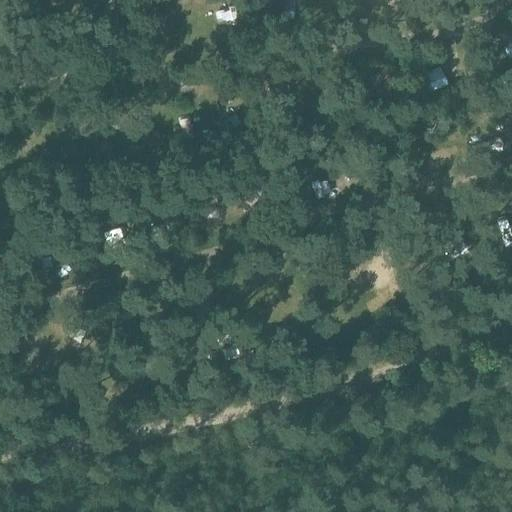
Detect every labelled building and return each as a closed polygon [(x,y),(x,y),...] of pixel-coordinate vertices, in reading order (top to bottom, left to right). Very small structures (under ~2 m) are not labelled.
[(291,85),(295,104),(316,99),(312,80),(291,85)] [(83,124),(80,104),(60,108),(64,127),(83,124)] [(143,145),(140,125),(120,128),(123,148),(143,145)] [(441,132),(421,137),(424,147),(444,142),(441,132)] [(234,197),(246,193),(240,177),(228,182),(234,197)] [(182,201),(190,218),(206,211),(198,194),(182,201)]
